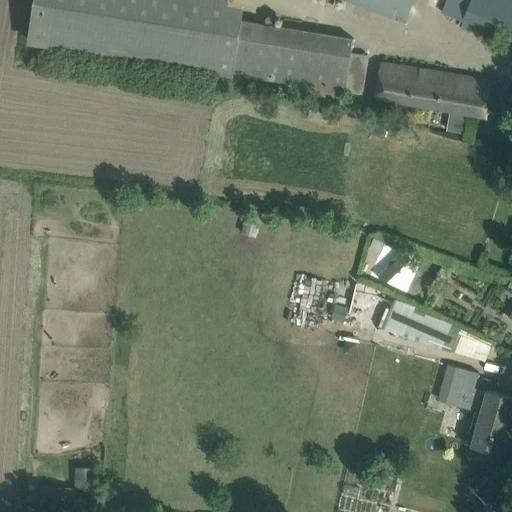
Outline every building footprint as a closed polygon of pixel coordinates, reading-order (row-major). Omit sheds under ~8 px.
[(211,70),(222,0),(34,0),(29,43),(211,70)] [(350,0),(406,21),(413,0),(350,0)] [(511,0),(443,0),(439,14),(511,41),(511,0)] [(353,36),(279,24),(240,17),(231,73),(310,86),(308,95),(342,101),(343,91),(344,91),(344,90),(362,93),(369,54),(351,51),(353,36)] [(489,92),(495,93),(496,81),(376,69),(372,104),(487,116),(489,92)] [(348,307),(335,303),(331,317),(344,320),(348,307)] [(465,441),(505,452),(511,428),(511,396),(475,386),(479,372),(457,366),(447,402),(475,409),(465,441)]
